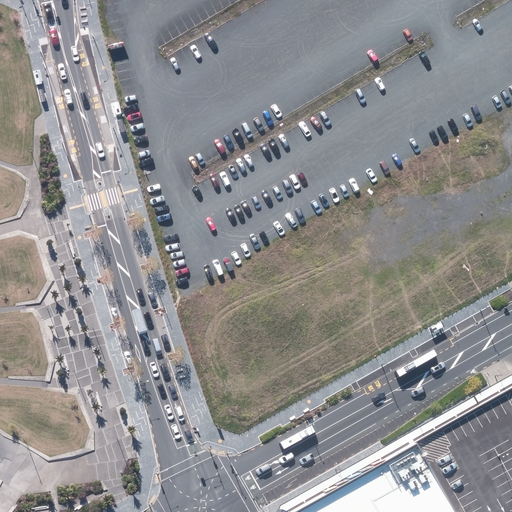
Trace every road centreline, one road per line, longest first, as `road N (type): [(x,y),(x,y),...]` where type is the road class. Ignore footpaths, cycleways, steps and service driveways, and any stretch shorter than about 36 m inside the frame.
road 1 (tertiary): [(60,0),(146,357),(199,502)]
road 2 (unclassified): [(511,329),(199,502)]
